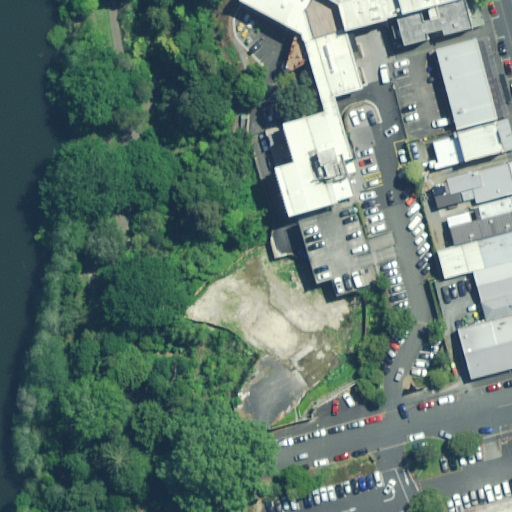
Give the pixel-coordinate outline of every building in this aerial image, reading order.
[(255,0),(307,28),(331,107),(291,117),(302,156),(283,161),(297,209),(357,193),(352,173),(357,172),(353,155),(357,154),(355,145),(340,91),(370,83),(373,78),(363,42),(356,43),(350,25),(366,20),(402,10),(446,0),(255,0)] [(480,0),(446,0),(402,10),(410,39),(434,34),(432,28),(448,25),(449,30),(487,22),(480,0)] [(481,36),(440,47),(461,126),(501,116),(481,36)] [(511,148),(511,136),(508,119),(459,130),(461,136),(440,140),(445,164),(511,148)] [(511,159),(450,177),(454,191),(475,185),(480,202),(511,193),(511,159)] [(471,210),(450,216),(458,245),(441,250),(449,278),(477,271),(490,321),(462,328),(476,378),(511,368),(511,197),(476,207),(479,218),(473,220),(471,210)] [(271,297),(246,331),(284,359),(309,325),(271,297)]
